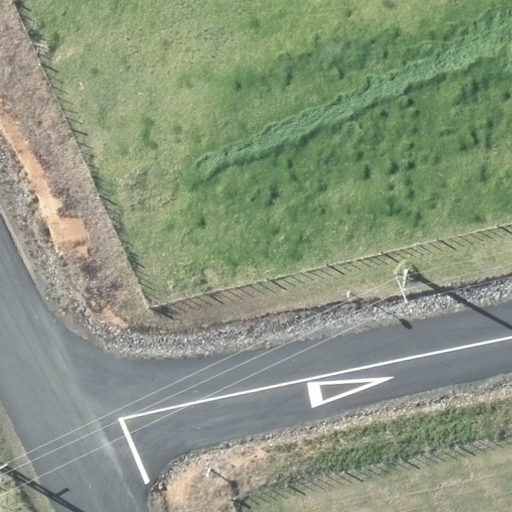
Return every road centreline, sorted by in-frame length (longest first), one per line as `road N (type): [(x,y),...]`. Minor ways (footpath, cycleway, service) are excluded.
road 1 (unclassified): [(511,332),(122,420),(59,453)]
road 2 (unclassified): [(59,453),(0,318)]
